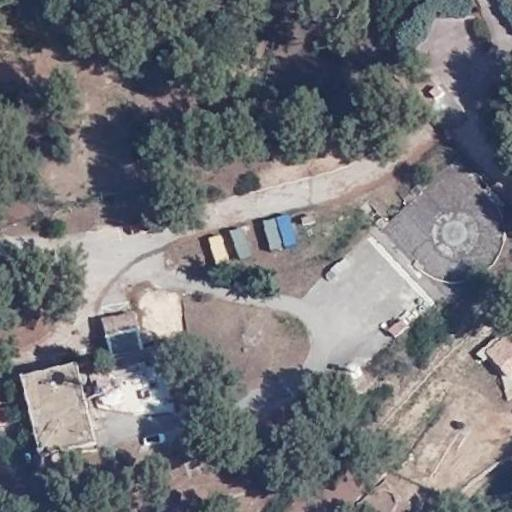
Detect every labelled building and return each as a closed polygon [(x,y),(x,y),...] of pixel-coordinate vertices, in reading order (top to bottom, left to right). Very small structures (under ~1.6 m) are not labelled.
[(150,337),(185,334),(181,289),(147,292),(150,337)] [(113,356),(146,349),(138,312),(104,318),(113,356)] [(508,376),(511,372),(511,332),(510,330),(486,352),(508,376)] [(22,381),(41,459),(96,445),(78,367),(22,381)] [(147,379),(122,386),(130,412),(155,405),(147,379)]
